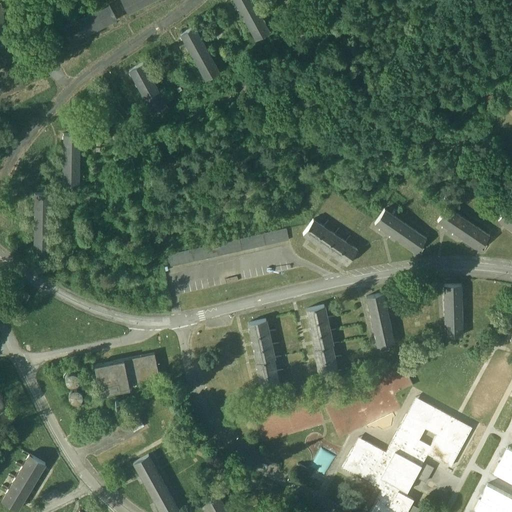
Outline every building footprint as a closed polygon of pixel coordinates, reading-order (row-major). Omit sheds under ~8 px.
[(121,0),(127,12),(149,0),(121,0)] [(233,0),(255,38),(269,30),(252,0),(233,0)] [(63,27),(70,41),(115,18),(108,4),(63,27)] [(0,62),(11,61),(0,6),(0,62)] [(179,34),(205,78),(218,70),(193,26),(179,34)] [(128,70),(153,114),(167,107),(142,62),(128,70)] [(63,134),(62,185),(78,185),(79,134),(63,134)] [(34,193),(33,257),(49,257),(50,193),(34,193)] [(511,230),(511,207),(508,204),(497,219),(511,230)] [(481,248),(490,233),(445,205),(435,221),(481,248)] [(417,251),(427,235),(383,207),(373,223),(417,251)] [(347,263),(358,246),(312,216),(305,228),(319,238),(315,243),(347,263)] [(287,229),(168,251),(170,263),(289,240),(287,229)] [(444,335),(463,334),(462,283),(443,283),(444,335)] [(29,295),(16,287),(12,294),(25,302),(29,295)] [(394,340),(383,290),(365,294),(377,351),(391,348),(390,341),(394,340)] [(336,362),(325,303),(305,307),(316,366),(336,362)] [(267,317),(246,321),(257,375),(277,371),(267,317)] [(154,351),(92,363),(97,389),(159,377),(154,351)] [(464,406),(492,419),(511,376),(511,361),(489,352),(464,406)] [(436,393),(455,400),(466,371),(447,364),(436,393)] [(363,390),(363,424),(400,410),(393,393),(412,385),(406,370),(389,370),(389,380),(387,380),(363,390)] [(71,371),(66,380),(74,384),(79,375),(71,371)] [(452,465),(471,423),(412,396),(388,450),(356,435),(341,468),(381,486),(369,511),(405,511),(412,497),(406,494),(425,453),(452,465)] [(493,472),(507,444),(488,435),(475,463),(493,472)] [(1,500),(16,510),(44,463),(29,454),(1,500)] [(133,462),(160,511),(172,511),(178,509),(148,454),(133,462)] [(423,460),(415,475),(426,481),(433,466),(423,460)] [(511,511),(511,472),(492,511),(511,511)] [(473,511),(487,483),(468,474),(455,503),(473,511)] [(201,499),(208,511),(228,511),(217,491),(201,499)] [(416,511),(420,508),(412,503),(405,511),(416,511)]
